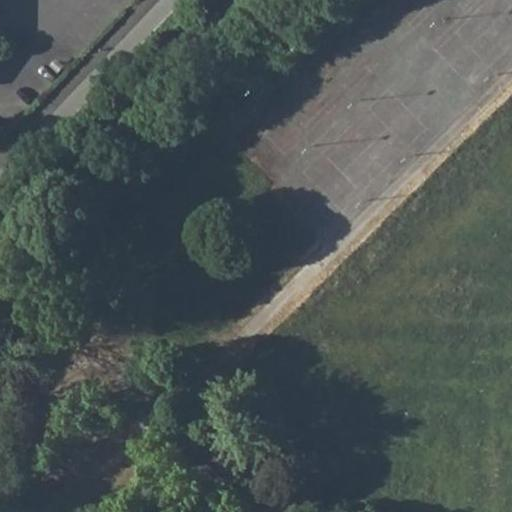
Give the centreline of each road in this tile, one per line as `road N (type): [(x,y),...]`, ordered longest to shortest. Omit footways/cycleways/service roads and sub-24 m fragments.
road 1 (tertiary): [(0,256),(242,0)]
road 2 (tertiary): [(170,0),(0,180)]
